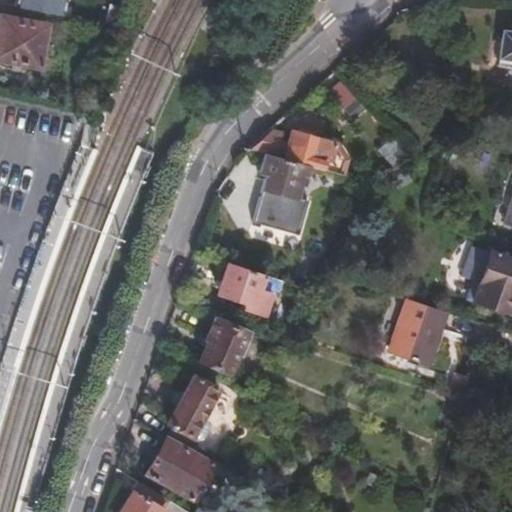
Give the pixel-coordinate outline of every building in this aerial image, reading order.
[(14,0),(14,4),(61,14),(64,0),(14,0)] [(0,56),(36,63),(45,19),(0,10),(0,56)] [(214,51),(231,62),(243,43),(249,34),(244,31),(233,23),(214,51)] [(511,28),(508,28),(506,38),(501,37),(497,68),(511,69),(511,28)] [(243,43),(231,62),(244,72),(257,53),(243,43)] [(463,128),(468,105),(461,104),(456,127),(463,128)] [(490,110),(468,105),(463,128),(486,133),(490,110)] [(285,159),(311,167),(343,176),(348,161),(339,146),(316,139),(317,135),(300,130),(299,135),(293,133),(285,159)] [(285,159),(265,153),(259,172),(265,174),(261,189),(271,192),(266,208),(289,215),(299,183),(305,185),(311,167),(285,159)] [(511,184),(499,223),(511,227),(511,184)] [(506,318),(511,300),(511,264),(487,256),(470,306),(506,318)] [(259,291),(264,275),(231,264),(220,295),(245,303),(243,308),(266,316),(273,295),(259,291)] [(427,365),(445,312),(408,299),(389,352),(427,365)] [(253,326),(233,319),(230,326),(215,321),(207,341),(209,342),(201,363),(231,374),(239,355),(241,355),(253,326)] [(171,427),(164,439),(192,454),(199,442),(191,438),(217,390),(192,377),(166,425),(171,427)] [(444,392),(459,397),(464,380),(449,377),(444,392)] [(440,410),(455,412),(459,397),(444,392),(440,410)] [(192,454),(164,439),(144,476),(192,502),(212,465),(192,454)] [(162,511),(167,505),(168,504),(137,486),(131,496),(157,511),(162,511)] [(178,511),(167,505),(162,511),(157,511),(131,496),(121,511),(178,511)]
